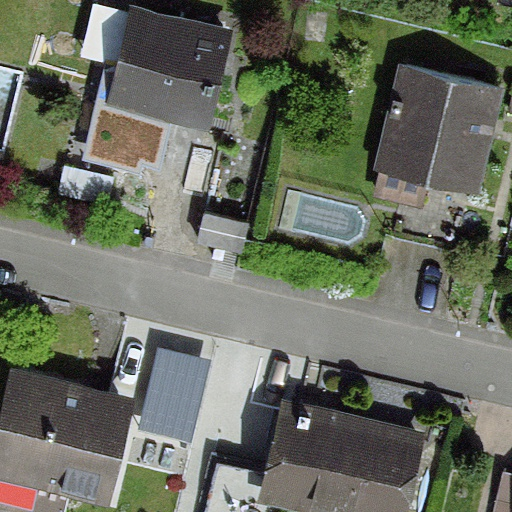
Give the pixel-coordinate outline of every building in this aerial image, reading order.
[(201,117),(221,33),(128,11),(108,96),(106,95),(99,122),(101,123),(95,149),(155,166),(169,109),(201,117)] [(469,178),(491,86),(401,65),(394,97),(389,95),(385,111),(390,112),(380,156),(469,178)] [(236,250),(242,222),(200,211),(193,239),(236,250)] [(93,494),(116,397),(17,373),(0,439),(0,457),(36,466),(33,479),(93,494)] [(254,511),(259,493),(339,511),(395,511),(414,437),(280,405),(266,466),(207,453),(193,511),(254,511)]
